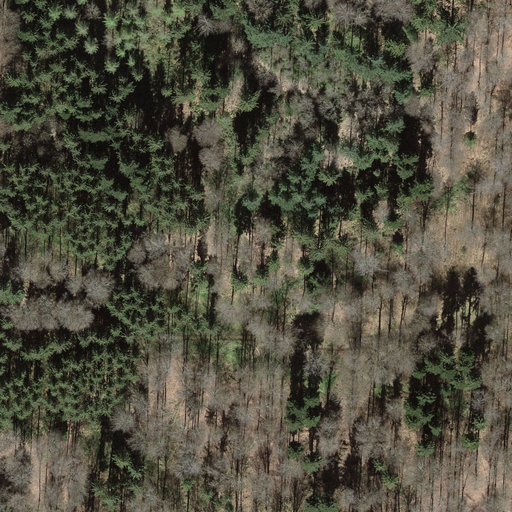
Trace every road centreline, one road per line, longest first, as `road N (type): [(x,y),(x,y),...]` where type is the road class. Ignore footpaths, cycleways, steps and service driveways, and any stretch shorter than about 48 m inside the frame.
road 1 (track): [(0,370),(94,341),(401,335),(511,298)]
road 2 (track): [(256,336),(244,289),(246,243),(341,117),(378,0)]
road 3 (track): [(0,217),(183,285),(256,336)]
